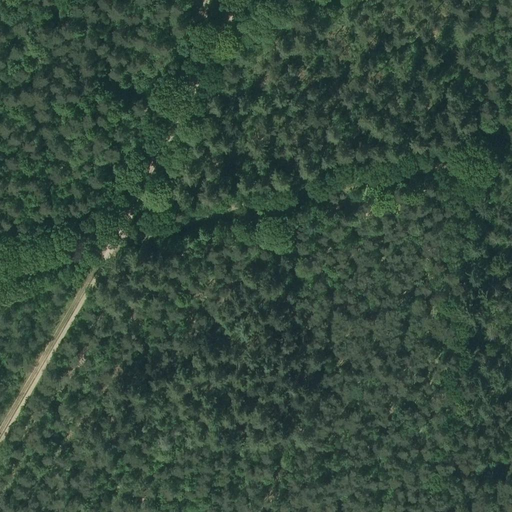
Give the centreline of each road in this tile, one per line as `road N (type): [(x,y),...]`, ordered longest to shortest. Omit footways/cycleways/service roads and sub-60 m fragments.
road 1 (track): [(0,268),(113,247),(245,203),(435,167),(511,133)]
road 2 (track): [(230,0),(0,428)]
